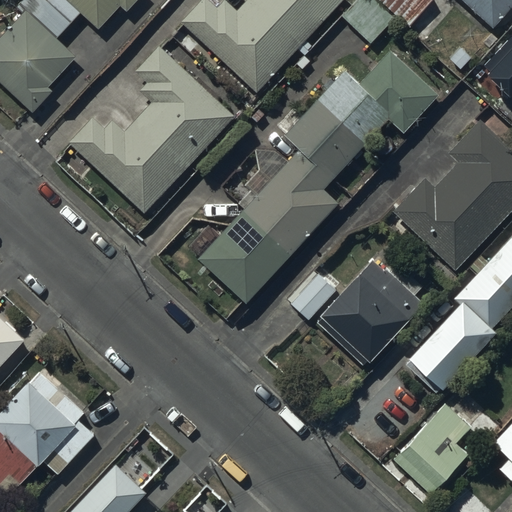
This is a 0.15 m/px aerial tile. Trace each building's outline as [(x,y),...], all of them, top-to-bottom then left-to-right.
[(71,0),(98,25),(120,2),(126,8),(133,0),(71,0)] [(337,0),(242,0),(236,6),(229,0),(218,0),(216,2),(213,0),(194,0),(179,17),(255,88),(337,0)] [(392,13),(376,0),(353,0),(341,13),(369,39),(392,13)] [(427,0),(386,0),(409,20),(427,0)] [(511,0),(465,0),(491,23),(511,0)] [(75,52),(25,6),(0,32),(0,76),(33,107),(51,87),(47,83),(75,52)] [(234,112),(159,41),(135,66),(148,79),(141,87),(153,98),(125,127),(112,115),(105,123),(92,111),(68,137),(144,208),(234,112)] [(511,44),(487,71),(511,94),(511,44)] [(403,127),(437,90),(389,47),(359,79),(344,64),(283,130),(298,144),(196,254),(245,298),(337,198),(322,185),(388,114),(403,127)] [(511,204),(511,147),(479,117),(448,150),(457,158),(434,182),(425,174),(394,207),(455,264),(511,204)] [(511,300),(511,229),(452,294),(458,300),(408,354),(409,355),(405,360),(435,388),(440,383),(441,384),(494,327),(491,324),(511,300)] [(370,358),(425,299),(386,262),(384,264),(372,254),(319,310),(322,314),(318,318),(362,361),(368,355),(370,358)] [(307,315),(335,286),(317,269),(289,298),(307,315)] [(0,360),(25,333),(0,311),(0,360)] [(77,416),(84,408),(40,368),(30,379),(27,377),(0,407),(0,480),(11,491),(42,457),(58,471),(94,431),(77,416)] [(470,424),(446,402),(395,456),(431,490),(467,451),(455,441),(470,424)] [(511,420),(495,439),(511,454),(501,464),(511,474),(511,420)] [(123,511),(147,487),(115,458),(65,511),(123,511)]
